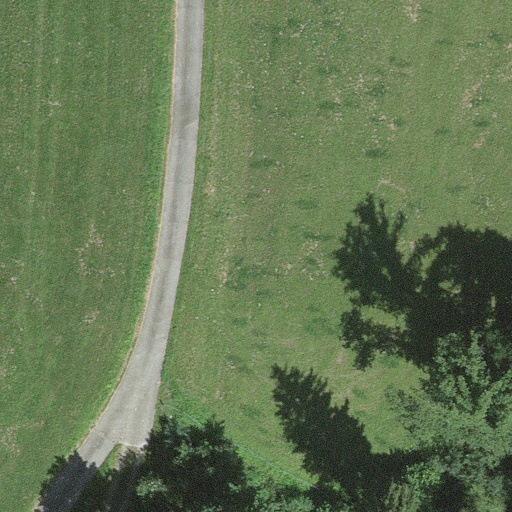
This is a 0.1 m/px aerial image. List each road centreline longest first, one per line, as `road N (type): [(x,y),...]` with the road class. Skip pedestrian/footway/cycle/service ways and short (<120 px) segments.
road 1 (track): [(179,0),(142,384),(51,511)]
road 2 (track): [(142,384),(110,511)]
